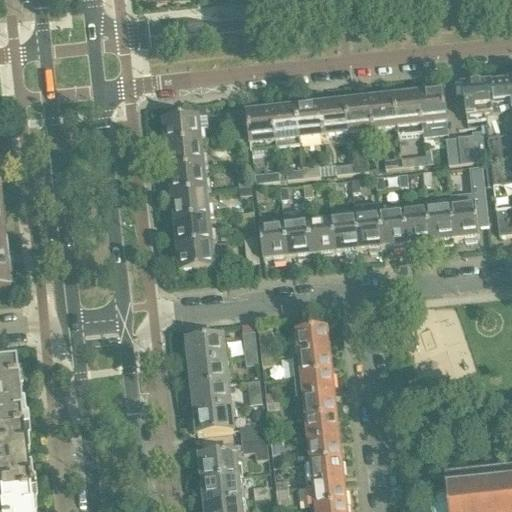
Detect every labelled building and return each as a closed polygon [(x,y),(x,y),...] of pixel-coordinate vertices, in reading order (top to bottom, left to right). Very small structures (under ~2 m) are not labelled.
[(510,87),(489,89),(492,121),(511,118),(511,86),(510,86),(510,87)] [(467,123),(486,121),(492,121),(489,89),(463,92),(467,123)] [(427,96),(419,96),(424,136),(428,136),(427,129),(447,127),(444,95),(427,97),(427,96)] [(395,100),(398,132),(399,140),(424,137),(424,136),(419,96),(411,97),(411,98),(395,100)] [(378,101),(369,102),(374,142),(378,141),(377,134),(398,132),(395,100),(378,102),(378,101)] [(362,104),(344,106),(348,137),(369,135),(370,142),(374,142),(369,102),(362,102),(362,104)] [(329,106),(320,107),(325,147),(330,147),(330,139),(348,137),(344,106),(329,107),(329,106)] [(313,109),(296,111),(301,143),(321,140),(321,147),(325,147),(320,107),(313,108),(313,109)] [(280,111),(271,112),(276,152),(301,150),(301,143),(296,111),(280,113),(280,111)] [(276,152),(271,112),(248,115),(248,116),(247,116),(251,155),(277,152),(276,152)] [(228,144),(234,143),(246,142),(243,116),(231,117),(233,134),(227,134),(228,144)] [(486,121),(489,144),(511,141),(511,118),(492,121),(486,121)] [(164,124),(167,151),(202,147),(199,120),(164,124)] [(459,142),(459,143),(463,169),(486,166),(483,136),(472,137),(473,141),(459,142)] [(511,141),(489,144),(491,168),(511,165),(511,141)] [(246,142),(234,143),(235,150),(247,149),(246,142)] [(447,144),(449,161),(451,170),(463,169),(459,143),(447,144)] [(167,151),(169,175),(205,171),(202,147),(167,151)] [(418,160),(401,162),(403,172),(419,170),(418,160)] [(451,170),(449,161),(435,162),(436,172),(451,170)] [(403,172),(401,162),(385,164),(386,174),(403,172)] [(488,193),(494,192),(511,189),(511,165),(491,168),(486,169),(488,193)] [(250,177),(249,166),(237,167),(238,178),(250,177)] [(368,166),(352,168),(353,178),(369,176),(368,166)] [(353,178),(352,168),(336,170),(337,179),(353,178)] [(303,171),(303,173),(305,183),(321,181),(320,169),(303,171)] [(473,199),(449,202),(450,211),(454,244),(465,243),(466,245),(476,244),(476,242),(479,241),(479,234),(489,233),(485,198),(485,193),(483,170),(482,170),(470,172),(471,182),(473,199)] [(169,175),(172,200),(208,196),(205,171),(169,175)] [(305,183),(303,173),(287,175),(288,184),(305,183)] [(432,175),(423,176),(424,189),(433,188),(432,175)] [(279,176),(255,179),(256,188),(280,185),(279,176)] [(407,179),(399,179),(400,192),(409,191),(407,179)] [(384,181),(376,182),(377,194),(385,193),(384,181)] [(360,183),(352,184),(353,197),(362,196),(360,183)] [(336,186),(328,187),(329,200),(337,198),(336,186)] [(312,189),(304,189),(305,202),(314,201),(312,189)] [(511,189),(494,192),(497,215),(511,213),(511,189)] [(253,200),(252,191),(239,192),(240,201),(253,200)] [(289,191),(280,192),(281,205),(290,204),(289,191)] [(256,195),(257,207),(265,207),(264,194),(256,195)] [(172,200),(175,226),(211,222),(208,196),(172,200)] [(377,207),(354,210),(355,221),(359,255),(370,253),(371,256),(381,255),(381,252),(382,252),(378,219),(377,207)] [(450,211),(427,213),(431,246),(442,245),(442,248),(453,247),(453,244),(454,244),(450,211)] [(427,213),(403,216),(407,249),(417,248),(418,251),(429,250),(429,247),(431,246),(427,213)] [(511,213),(497,215),(500,241),(511,239),(511,213)] [(307,216),(282,219),(284,229),(288,262),(298,261),(299,264),(310,263),(310,260),(312,260),(309,226),(308,218),(307,216)] [(403,216),(378,219),(382,252),(394,251),(394,253),(405,252),(405,249),(407,249),(403,216)] [(242,218),(245,244),(257,242),(254,217),(242,218)] [(355,221),(331,224),(335,257),(346,256),(346,259),(357,258),(357,255),(359,255),(355,221)] [(175,226),(177,251),(213,247),(211,222),(175,226)] [(331,224),(309,226),(312,260),(322,259),(322,261),(334,260),(333,257),(335,257),(331,224)] [(263,265),(264,265),(274,264),(275,266),(286,265),(286,263),(288,262),(284,229),(281,229),(270,231),(260,232),(263,265)] [(257,242),(245,244),(247,259),(248,269),(260,268),(259,261),(257,242)] [(213,247),(177,251),(180,277),(216,273),(213,247)] [(7,268),(0,268),(0,292),(9,292),(7,268)] [(294,337),(296,360),(330,356),(327,333),(294,337)] [(259,337),(262,364),(274,363),(274,356),(271,335),(259,337)] [(243,338),(246,363),(258,362),(255,337),(243,338)] [(187,344),(190,369),(226,365),(224,340),(221,340),(221,341),(189,344),(187,344)] [(295,381),(302,381),(332,377),(330,356),(296,360),(293,360),(295,381)] [(258,362),(246,363),(247,371),(259,370),(258,362)] [(274,363),(262,364),(263,371),(275,370),(274,363)] [(190,369),(193,393),(229,389),(226,365),(190,369)] [(0,404),(18,402),(16,385),(14,385),(13,370),(0,371),(0,404)] [(332,377),(302,381),(295,381),(297,403),(305,402),(334,399),(332,377)] [(193,393),(195,416),(231,412),(229,389),(193,393)] [(263,409),(262,395),(249,396),(250,410),(263,409)] [(266,399),(267,407),(280,405),(279,397),(266,399)] [(302,425),(307,425),(337,421),(334,399),(305,402),(305,411),(301,411),(302,425)] [(0,436),(25,434),(23,419),(19,419),(18,402),(0,404),(0,436)] [(280,405),(267,407),(268,415),(280,414),(280,405)] [(231,412),(195,416),(198,440),(234,436),(231,412)] [(307,425),(309,446),(339,443),(337,421),(307,425)] [(241,432),(242,445),(267,442),(265,429),(241,432)] [(0,469),(25,466),(23,449),(26,448),(25,434),(0,436),(0,469)] [(271,442),(272,450),(284,449),(283,440),(271,442)] [(267,442),(242,445),(244,458),(256,456),(257,465),(269,463),(267,442)] [(309,446),(312,467),(341,464),(339,443),(309,446)] [(284,449),(272,450),(273,459),(285,458),(284,449)] [(200,460),(203,487),(239,483),(238,471),(242,470),(240,456),(200,460)] [(308,481),(309,490),(344,486),(341,464),(312,467),(306,468),(308,481)] [(0,501),(31,498),(30,483),(26,482),(25,466),(0,469),(0,501)] [(511,511),(511,470),(445,478),(447,500),(445,501),(442,502),(440,504),(438,505),(436,507),(435,508),(434,510),(433,511),(511,511)] [(203,487),(206,510),(242,506),(239,483),(203,487)] [(275,487),(276,495),(289,494),(288,486),(275,487)] [(311,511),(312,511),(317,511),(346,508),(344,486),(309,490),(311,511)] [(255,494),(256,504),(270,502),(269,492),(255,494)] [(289,494),(276,495),(277,503),(290,502),(289,494)] [(0,511),(31,511),(33,511),(31,498),(0,501),(0,511)] [(270,511),(270,502),(256,504),(256,511),(270,511)]
